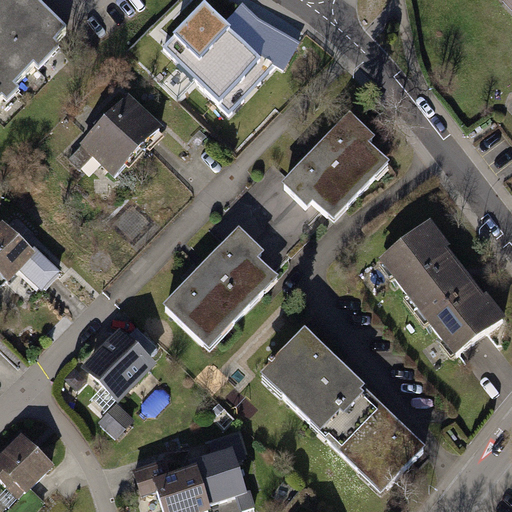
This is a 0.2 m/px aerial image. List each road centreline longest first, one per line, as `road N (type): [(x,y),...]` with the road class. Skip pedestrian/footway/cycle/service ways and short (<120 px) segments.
road 1 (residential): [(26,388),(372,46)]
road 2 (residential): [(511,233),(372,46)]
road 3 (residential): [(109,511),(84,453),(26,388)]
